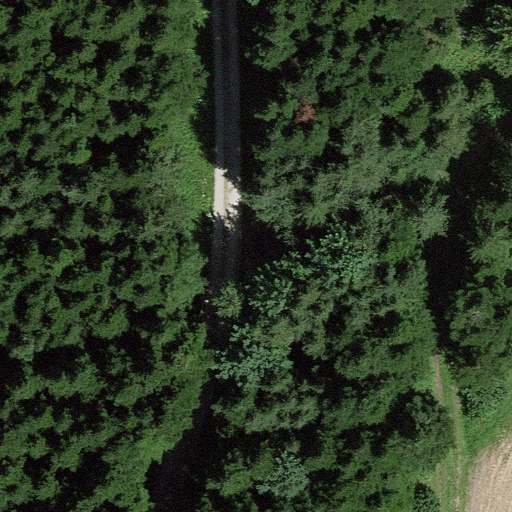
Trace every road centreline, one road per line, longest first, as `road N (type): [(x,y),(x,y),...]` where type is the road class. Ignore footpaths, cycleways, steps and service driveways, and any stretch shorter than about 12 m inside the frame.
road 1 (track): [(161,511),(205,390),(232,258),(228,0)]
road 2 (track): [(470,162),(443,249),(435,345),(441,440),(459,511)]
road 3 (track): [(511,130),(470,162),(232,258)]
